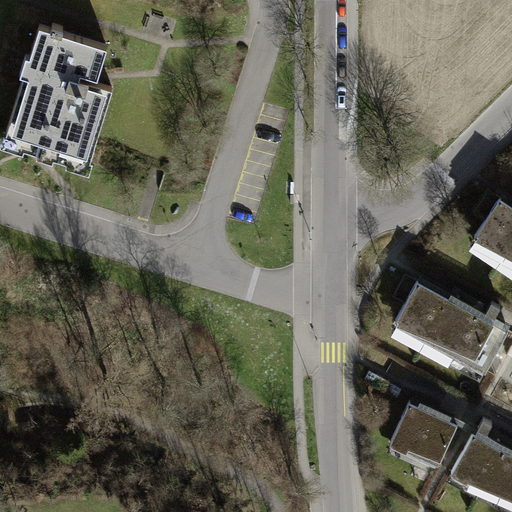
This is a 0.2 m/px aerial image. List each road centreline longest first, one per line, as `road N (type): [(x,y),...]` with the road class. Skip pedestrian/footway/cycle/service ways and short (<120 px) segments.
road 1 (residential): [(195,265),(263,65),(269,0)]
road 2 (tertiary): [(332,0),(331,236)]
road 3 (tertiary): [(331,236),(411,204),(511,107)]
road 4 (tertiary): [(333,307),(343,511)]
road 5 (residential): [(0,205),(195,265)]
road 6 (residential): [(195,265),(333,307)]
